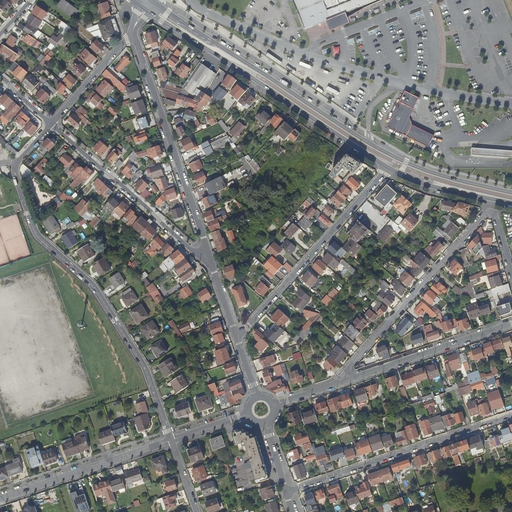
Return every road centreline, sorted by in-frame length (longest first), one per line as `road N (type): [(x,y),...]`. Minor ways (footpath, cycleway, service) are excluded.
road 1 (secondary): [(511,192),(379,149),(155,3)]
road 2 (residential): [(171,440),(145,365),(99,292),(36,230),(15,168),(51,122)]
road 3 (residential): [(336,382),(487,212),(511,279)]
road 4 (secondary): [(149,11),(387,167)]
road 5 (residential): [(133,32),(211,265)]
road 6 (residential): [(286,491),(511,415)]
road 7 (residential): [(387,167),(237,337)]
road 8 (residential): [(211,265),(51,122)]
road 9 (residential): [(336,382),(511,323)]
road 10 (residential): [(171,440),(0,499)]
road 11 (secondary): [(387,167),(511,203)]
road 12 (residential): [(133,32),(51,122)]
